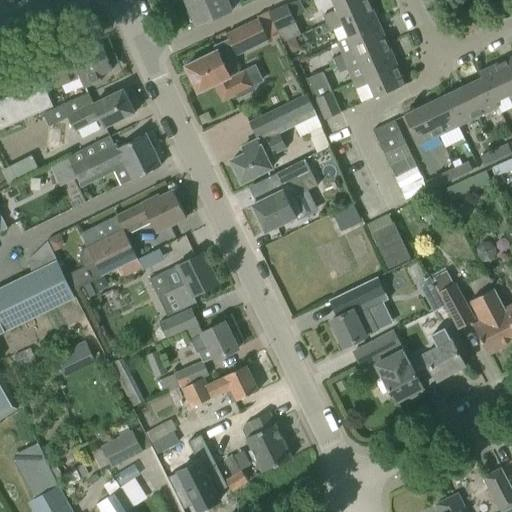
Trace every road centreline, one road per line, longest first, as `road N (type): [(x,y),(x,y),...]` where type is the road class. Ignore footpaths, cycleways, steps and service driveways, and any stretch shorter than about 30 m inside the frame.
road 1 (residential): [(350,484),(146,54)]
road 2 (residential): [(395,203),(360,130),(373,108),(432,77),(440,58)]
road 3 (residential): [(350,484),(511,398)]
road 4 (residential): [(273,0),(146,54)]
